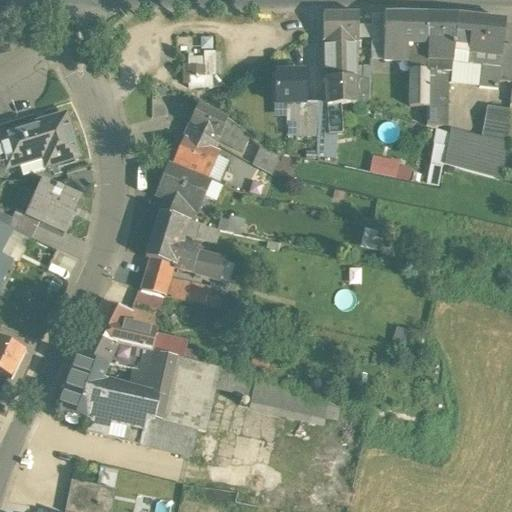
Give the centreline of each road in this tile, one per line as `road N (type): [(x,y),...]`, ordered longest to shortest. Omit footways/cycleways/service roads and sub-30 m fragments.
road 1 (residential): [(80,68),(113,163),(115,218),(0,482)]
road 2 (tertiary): [(511,5),(196,0)]
